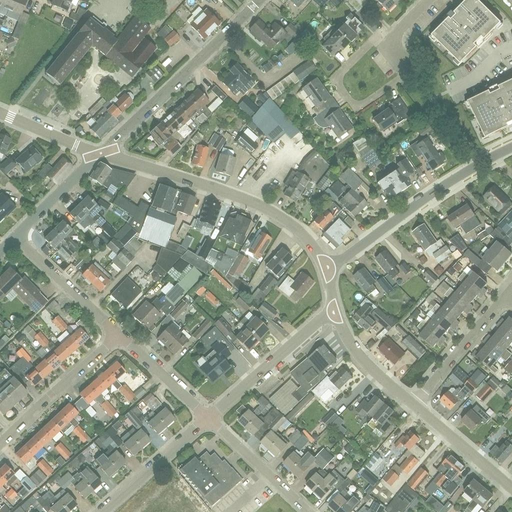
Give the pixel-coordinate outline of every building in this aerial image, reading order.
[(12,0),(0,0),(0,6),(8,10),(12,0)] [(12,0),(8,10),(20,15),(26,0),(12,0)] [(71,0),(52,0),(51,4),(70,13),(73,5),(70,4),(71,0)] [(187,0),(182,5),(185,8),(193,0),(195,0),(199,3),(201,0),(187,0)] [(289,0),(297,7),(303,0),(311,0),(321,9),(328,0),(289,0)] [(362,8),(354,0),(344,0),(357,13),(362,8)] [(399,0),(398,0),(375,0),(387,12),(399,0)] [(441,26),(433,34),(436,36),(438,38),(436,40),(446,50),(455,59),(456,60),(458,58),(460,60),(462,62),(470,55),(477,47),(474,45),(478,41),(482,37),(485,39),(494,31),(501,23),(487,10),(477,0),(470,0),(469,1),(468,0),(466,0),(460,6),(454,13),(456,15),(453,17),(451,20),(449,18),(441,26)] [(86,11),(79,8),(76,14),(71,12),(69,18),(78,22),(86,11)] [(206,10),(197,19),(203,26),(207,23),(214,30),(220,24),(206,10)] [(337,31),(349,43),(356,36),(354,34),(362,25),(350,14),(345,18),(347,21),(337,31)] [(105,26),(93,15),(46,73),(60,84),(92,45),(132,78),(144,63),(144,62),(156,47),(144,36),(151,27),(137,16),(116,41),(108,35),(109,34),(103,29),(105,26)] [(203,26),(197,19),(192,15),(187,21),(191,25),(190,26),(204,40),(214,30),(207,23),(203,26)] [(73,22),(66,19),(62,27),(70,30),(73,22)] [(270,31),(258,20),(250,29),(270,48),(279,39),(281,41),(287,35),(276,25),(270,31)] [(1,27),(0,28),(0,32),(2,33),(12,37),(18,40),(25,25),(18,22),(14,33),(7,30),(9,25),(4,22),(1,27)] [(299,31),(294,27),(290,23),(284,30),(294,40),(287,47),(293,54),(304,46),(299,38),(298,38),(297,36),(301,33),(299,31)] [(297,23),(294,27),(299,31),(302,28),(297,23)] [(171,31),(165,25),(157,34),(163,39),(171,31)] [(171,46),(180,37),(174,31),(164,40),(171,46)] [(349,43),(337,31),(326,42),(324,40),(320,44),(331,56),(339,48),(342,50),(349,43)] [(301,67),(307,74),(315,68),(309,61),(301,67)] [(267,63),(259,69),(260,71),(262,72),(264,73),(265,74),(272,69),(267,63)] [(255,84),(250,79),(236,64),(230,70),(231,72),(221,82),(234,95),(238,91),(243,96),(255,84)] [(155,66),(146,74),(154,83),(163,74),(155,66)] [(307,74),(301,67),(292,73),(298,81),(307,74)] [(298,81),(292,73),(266,92),(272,100),(298,81)] [(302,89),(315,106),(328,97),(316,79),(302,89)] [(470,100),(473,106),(470,108),(482,132),(485,131),(488,137),(508,127),(507,125),(511,122),(511,80),(499,86),(501,90),(491,94),(489,91),(470,100)] [(216,86),(211,91),(222,102),(227,98),(216,86)] [(203,114),(207,118),(212,113),(204,105),(208,101),(198,89),(188,98),(203,114)] [(265,93),(259,100),(263,104),(267,99),(269,98),(269,97),(265,93)] [(115,97),(110,102),(109,102),(113,106),(107,111),(115,119),(120,113),(132,102),(125,94),(118,100),(115,97)] [(188,98),(179,107),(189,118),(194,114),(197,117),(195,119),(200,124),(207,118),(203,114),(188,98)] [(267,137),(279,126),(290,139),(299,132),(269,98),(267,99),(263,104),(261,107),(250,120),(267,137)] [(411,115),(399,98),(391,104),(393,106),(373,120),(381,131),(394,121),(397,125),(411,115)] [(110,102),(109,102),(108,101),(106,103),(102,99),(88,112),(92,116),(102,106),(103,108),(92,119),(95,123),(89,129),(100,139),(117,122),(115,119),(107,111),(113,106),(109,102),(110,102)] [(253,105),(245,114),(249,118),(258,109),(253,105)] [(315,106),(311,109),(314,113),(316,116),(320,113),(315,106)] [(179,107),(169,115),(184,131),(183,132),(187,136),(192,132),(184,123),(186,121),(194,129),(197,127),(189,118),(179,107)] [(316,116),(313,118),(315,122),(317,125),(320,127),(322,128),(325,128),(328,127),(329,126),(333,132),(338,138),(335,140),(337,144),(343,140),(348,136),(346,132),(348,130),(351,128),(344,119),(338,110),(335,113),(331,115),(329,112),(327,109),(320,113),(316,116)] [(184,131),(169,115),(160,124),(170,135),(176,130),(183,139),(187,136),(183,132),(184,131)] [(261,132),(251,122),(247,125),(258,136),(258,135),(260,136),(262,134),(260,133),(261,132)] [(170,152),(178,144),(171,136),(170,135),(160,124),(150,132),(155,138),(153,139),(158,145),(160,143),(161,144),(162,143),(170,152)] [(435,135),(427,124),(416,132),(419,137),(427,131),(431,137),(435,135)] [(84,134),(81,131),(82,130),(78,126),(75,129),(81,137),(84,134)] [(231,145),(237,135),(232,131),(224,141),(214,134),(207,143),(219,151),(226,141),(231,145)] [(191,140),(196,146),(191,164),(203,168),(208,148),(199,146),(203,137),(198,132),(191,140)] [(243,133),(235,142),(249,155),(258,146),(254,143),(243,133)] [(0,153),(3,155),(10,140),(0,135),(0,153)] [(358,153),(369,145),(363,137),(352,144),(358,153)] [(421,155),(431,171),(443,163),(443,162),(445,160),(445,158),(441,152),(439,152),(437,153),(433,147),(432,147),(427,138),(419,144),(425,152),(421,155)] [(346,145),(338,149),(344,162),(352,158),(346,145)] [(369,145),(358,153),(361,157),(372,150),(369,145)] [(41,159),(31,147),(16,161),(26,172),(36,163),(37,163),(40,161),(41,159)] [(217,163),(215,171),(223,174),(230,176),(233,168),(235,159),(232,158),(232,156),(233,153),(232,152),(227,150),(222,148),(221,152),(220,155),(217,163)] [(302,159),(296,170),(301,172),(306,163),(317,153),(313,149),(302,159)] [(376,155),(372,150),(361,157),(364,162),(376,155)] [(376,155),(364,162),(369,169),(380,162),(376,155)] [(0,169),(4,174),(5,174),(6,175),(17,164),(9,156),(0,165),(0,169)] [(37,175),(43,181),(47,176),(55,184),(71,166),(63,158),(53,169),(47,164),(37,175)] [(398,169),(389,175),(400,192),(411,185),(406,178),(414,173),(404,159),(396,165),(398,169)] [(99,165),(91,178),(108,189),(111,185),(116,188),(118,184),(125,189),(134,177),(110,170),(101,164),(99,165)] [(334,181),(330,186),(340,196),(344,192),(346,194),(338,202),(354,218),(367,204),(358,195),(359,193),(356,190),(360,186),(371,197),(374,194),(348,168),(339,177),(347,185),(344,188),(338,181),(336,183),(334,181)] [(4,174),(0,169),(0,182),(4,186),(9,181),(4,175),(4,174)] [(327,188),(330,186),(334,181),(338,177),(329,169),(316,186),(323,192),(327,188)] [(284,195),(295,202),(300,193),(301,194),(303,193),(305,190),(305,188),(303,188),(308,180),(297,173),(296,174),(292,172),(284,185),(288,188),(284,195)] [(400,192),(389,175),(377,183),(383,193),(385,192),(390,199),(400,192)] [(149,207),(139,235),(138,238),(165,248),(176,219),(167,216),(168,213),(169,213),(170,209),(172,205),(170,204),(171,200),(179,203),(182,194),(176,192),(176,191),(159,185),(155,198),(152,206),(150,205),(150,207),(149,207)] [(511,203),(510,201),(509,201),(495,186),(484,197),(499,212),(502,215),(511,205),(511,203)] [(330,203),(332,202),(336,197),(327,188),(323,192),(321,194),(330,203)] [(108,203),(113,195),(106,191),(104,190),(99,197),(108,203)] [(11,212),(15,208),(2,194),(0,196),(0,220),(9,211),(11,212)] [(195,199),(182,194),(179,203),(171,200),(170,204),(172,205),(170,209),(188,216),(195,199)] [(139,235),(149,207),(141,201),(137,208),(118,195),(112,204),(119,208),(133,217),(128,226),(136,233),(139,235)] [(78,205),(94,222),(95,222),(100,227),(102,225),(102,221),(96,215),(100,211),(100,209),(97,206),(96,206),(86,196),(78,205)] [(110,204),(100,198),(97,203),(106,210),(110,204)] [(197,218),(194,227),(201,230),(203,226),(212,229),(217,217),(218,217),(220,210),(219,209),(220,208),(206,203),(200,220),(197,218)] [(341,211),(332,203),(322,213),(313,222),(321,229),(323,230),(341,211)] [(94,222),(78,205),(68,214),(78,224),(83,219),(91,226),(94,222)] [(454,228),(460,224),(466,234),(481,225),(468,206),(448,219),(454,228)] [(506,235),(509,238),(510,238),(511,235),(511,229),(511,228),(511,210),(497,226),(506,235)] [(341,211),(323,230),(325,232),(323,235),(336,248),(342,241),(340,239),(350,228),(343,221),(347,217),(341,211)] [(205,261),(226,274),(232,264),(236,258),(243,241),(246,235),(252,222),(237,215),(235,219),(233,220),(227,217),(218,237),(205,261)] [(53,230),(76,252),(79,248),(70,238),(74,234),(74,233),(62,221),(53,230)] [(113,237),(116,233),(106,223),(100,228),(111,239),(113,237)] [(128,226),(127,223),(113,237),(114,237),(113,238),(124,248),(133,256),(142,246),(133,237),(138,238),(139,235),(136,233),(128,226)] [(186,234),(189,226),(183,223),(176,236),(183,240),(186,234)] [(425,251),(425,250),(430,258),(433,256),(436,259),(439,264),(452,254),(446,246),(441,239),(437,242),(424,224),(412,232),(425,251)] [(493,232),(501,239),(506,235),(497,226),(493,232)] [(491,234),(487,229),(478,235),(475,231),(472,233),(474,237),(472,238),(476,243),(480,240),(481,242),(490,236),(491,234)] [(53,230),(44,239),(48,244),(45,246),(50,252),(54,248),(57,252),(61,248),(70,257),(76,252),(53,230)] [(111,239),(103,231),(98,237),(105,245),(111,239)] [(248,252),(258,258),(270,239),(260,232),(252,245),(248,252)] [(458,234),(449,240),(461,252),(467,248),(458,234)] [(124,248),(113,238),(106,246),(117,256),(124,248)] [(205,240),(201,247),(198,246),(194,255),(205,261),(214,245),(205,240)] [(497,242),(494,246),(490,251),(505,263),(511,253),(499,243),(497,242)] [(171,252),(175,253),(180,246),(174,243),(171,252)] [(180,246),(175,253),(174,253),(181,256),(179,258),(206,274),(213,267),(238,292),(239,292),(242,295),(247,286),(227,274),(227,275),(226,274),(205,261),(194,255),(187,251),(180,246)] [(124,248),(117,256),(112,261),(122,271),(135,258),(133,256),(124,248)] [(174,253),(175,253),(171,252),(161,248),(155,264),(156,264),(152,269),(161,278),(179,258),(181,256),(174,253)] [(292,263),(289,261),(292,258),(282,248),(266,266),(276,275),(278,278),(292,263)] [(463,255),(477,267),(482,261),(468,249),(463,255)] [(400,274),(394,267),(397,265),(386,251),(376,259),(387,273),(392,280),(400,274)] [(505,263),(490,251),(486,255),(482,252),(479,256),(498,271),(505,263)] [(227,274),(247,286),(248,284),(238,278),(249,260),(239,254),(227,274)] [(76,262),(72,266),(74,268),(77,271),(80,267),(84,264),(82,261),(79,259),(76,262)] [(178,285),(165,298),(173,306),(188,291),(202,276),(193,267),(192,267),(179,260),(166,274),(178,285)] [(438,265),(442,270),(448,266),(444,261),(438,265)] [(95,262),(91,266),(82,275),(91,284),(104,270),(95,262)] [(134,268),(142,276),(149,269),(141,262),(134,268)] [(411,271),(405,263),(399,267),(406,275),(411,271)] [(457,263),(453,268),(457,272),(462,267),(457,263)] [(213,268),(210,271),(229,289),(232,286),(213,268)] [(20,280),(9,269),(0,277),(0,300),(11,290),(26,305),(34,313),(46,302),(38,293),(23,277),(20,280)] [(364,269),(354,277),(360,284),(359,285),(361,289),(363,288),(365,290),(365,291),(369,296),(371,293),(376,289),(372,285),(375,283),(364,269)] [(113,278),(104,270),(91,284),(100,292),(113,278)] [(438,280),(428,271),(424,275),(430,281),(427,284),(430,287),(433,284),(438,280)] [(461,275),(484,294),(487,290),(484,288),(487,283),(473,271),(469,276),(464,271),(461,275)] [(282,282),(278,289),(287,296),(289,298),(295,290),(302,296),(302,297),(308,290),(314,283),(308,278),(302,273),(298,278),(294,282),(287,276),(282,282)] [(484,294),(461,275),(458,279),(463,283),(459,288),(474,299),(477,295),(481,298),(484,294)] [(257,307),(277,282),(269,276),(259,289),(258,288),(249,300),(257,307)] [(393,290),(383,277),(377,282),(387,295),(393,290)] [(124,309),(141,292),(127,279),(110,296),(124,309)] [(198,283),(193,288),(199,294),(204,288),(198,283)] [(474,299),(459,288),(456,292),(446,284),(443,288),(470,310),(473,307),(470,304),(474,299)] [(470,310),(443,288),(439,291),(449,300),(446,304),(460,315),(463,311),(467,314),(470,310)] [(239,292),(238,292),(233,298),(236,301),(235,302),(246,312),(252,305),(242,295),(239,292)] [(144,304),(132,316),(147,330),(151,333),(156,327),(152,324),(157,319),(161,315),(158,312),(160,310),(167,316),(175,307),(173,306),(165,298),(161,295),(151,306),(150,305),(146,301),(144,304)] [(185,298),(170,316),(175,321),(187,307),(191,303),(185,298)] [(370,300),(361,310),(367,316),(369,314),(388,331),(392,326),(395,324),(370,300)] [(277,313),(263,302),(258,310),(271,320),(277,313)] [(460,315),(446,304),(442,308),(437,304),(434,307),(457,326),(460,322),(457,319),(460,315)] [(457,326),(434,307),(430,311),(436,316),(432,320),(446,331),(450,327),(453,330),(457,326)] [(353,316),(355,317),(353,319),(368,332),(375,323),(367,316),(361,310),(360,311),(358,310),(353,315),(353,316)] [(415,319),(420,313),(417,310),(411,316),(415,319)] [(58,316),(54,319),(64,331),(65,330),(70,336),(70,337),(78,347),(88,338),(85,335),(91,330),(81,319),(75,324),(79,329),(75,332),(69,326),(67,327),(58,316)] [(240,322),(259,339),(268,330),(254,317),(250,322),(244,317),(240,322)] [(511,318),(510,317),(506,321),(503,319),(500,322),(511,332),(511,318)] [(221,318),(220,319),(219,318),(213,323),(225,337),(232,330),(221,318)] [(64,331),(54,319),(52,321),(62,333),(64,331)] [(196,341),(212,324),(207,320),(191,337),(196,341)] [(423,320),(420,323),(443,342),(447,338),(443,335),(446,331),(432,320),(429,324),(423,320)] [(240,332),(235,338),(248,350),(259,339),(240,322),(235,327),(240,332)] [(497,326),(500,329),(496,333),(510,345),(511,342),(511,332),(500,322),(497,326)] [(443,342),(420,323),(417,327),(422,332),(419,336),(433,348),(436,343),(440,346),(443,342)] [(165,347),(179,332),(170,324),(157,339),(165,347)] [(395,324),(392,326),(406,339),(401,345),(418,361),(426,352),(397,324),(396,324),(395,324)] [(214,338),(216,339),(221,335),(219,332),(214,327),(201,339),(206,345),(214,338)] [(37,334),(32,329),(27,334),(32,338),(33,338),(36,335),(37,334)] [(69,355),(61,345),(53,352),(51,350),(54,347),(51,342),(50,343),(39,332),(36,335),(60,363),(69,355)] [(188,340),(179,332),(165,347),(174,355),(188,340)] [(510,345),(496,333),(492,338),(489,335),(486,339),(508,358),(510,360),(510,359),(511,360),(511,355),(511,354),(506,349),(510,345)] [(20,334),(14,339),(19,343),(24,338),(20,334)] [(60,363),(36,335),(33,338),(42,347),(36,352),(43,361),(51,371),(60,363)] [(404,354),(389,339),(385,335),(381,338),(385,342),(378,349),(394,364),(404,354)] [(70,337),(61,345),(69,355),(78,347),(70,337)] [(508,358),(486,339),(483,342),(486,345),(483,349),(496,361),(500,357),(506,362),(508,358)] [(374,344),(371,340),(366,345),(369,349),(374,344)] [(207,363),(200,368),(212,382),(230,367),(223,360),(230,355),(219,342),(212,348),(214,350),(204,359),(207,363)] [(323,345),(308,359),(318,371),(316,373),(318,375),(315,378),(304,387),(306,389),(308,388),(310,390),(319,382),(325,376),(323,373),(321,374),(320,373),(336,360),(323,345)] [(51,371),(43,361),(34,368),(29,362),(32,359),(21,348),(18,351),(42,379),(51,371)] [(496,361),(483,349),(479,354),(476,351),(473,355),(495,374),(498,370),(493,366),(496,361)] [(42,379),(18,351),(15,353),(23,362),(17,367),(16,367),(12,371),(24,385),(28,381),(33,387),(42,379)] [(318,371),(308,359),(290,374),(301,386),(296,391),(292,395),(299,402),(303,398),(308,394),(307,393),(310,390),(308,388),(306,389),(304,387),(315,378),(318,375),(316,373),(318,371)] [(116,363),(107,371),(121,387),(121,386),(116,380),(125,372),(116,363)] [(464,385),(470,378),(458,366),(452,374),(464,385)] [(319,384),(312,392),(315,395),(318,398),(323,393),(328,388),(333,394),(335,392),(343,384),(351,376),(347,372),(342,368),(340,371),(337,373),(336,372),(332,375),(329,378),(327,376),(319,384)] [(26,394),(3,370),(0,372),(0,390),(14,405),(26,394)] [(107,371),(98,379),(106,389),(111,384),(117,391),(121,387),(107,371)] [(473,393),(479,386),(470,378),(464,385),(465,386),(473,393)] [(98,379),(89,387),(113,416),(117,413),(106,400),(103,403),(97,396),(106,389),(98,379)] [(479,386),(473,393),(474,394),(484,403),(498,387),(491,379),(487,384),(483,381),(479,386)] [(121,387),(132,399),(135,397),(138,399),(145,392),(141,387),(133,394),(125,384),(121,387)] [(511,399),(511,392),(511,391),(511,390),(511,389),(506,384),(501,390),(511,400),(511,399)] [(473,393),(465,386),(462,389),(460,387),(458,390),(457,389),(456,390),(454,388),(451,388),(449,391),(440,400),(441,402),(440,403),(440,404),(444,407),(445,407),(446,406),(450,410),(458,401),(460,403),(467,396),(469,398),(474,394),(473,393)] [(113,416),(89,387),(79,395),(81,397),(88,404),(93,400),(96,404),(98,403),(110,418),(113,416)] [(132,399),(121,387),(118,390),(129,402),(132,404),(135,402),(132,399)] [(14,405),(0,390),(0,412),(2,415),(14,405)] [(155,398),(150,393),(142,400),(147,405),(155,398)] [(314,398),(310,393),(287,416),(294,423),(296,420),(294,418),(314,398)] [(256,418),(261,412),(265,408),(270,403),(262,396),(257,401),(260,405),(257,408),(252,414),(248,411),(238,422),(246,428),(256,418)] [(88,404),(81,397),(71,407),(77,414),(77,413),(79,415),(84,411),(84,410),(89,406),(88,404)] [(155,397),(147,405),(153,412),(162,404),(155,397)] [(367,413),(373,418),(367,425),(374,431),(376,428),(383,434),(392,423),(387,419),(393,412),(375,397),(369,404),(364,400),(355,411),(363,418),(367,413)] [(77,414),(71,407),(68,404),(59,413),(71,425),(72,426),(74,428),(79,423),(73,418),(77,414)] [(473,431),(481,422),(485,425),(491,418),(477,405),(471,411),(462,421),(473,431)] [(140,414),(142,413),(136,406),(130,410),(141,422),(145,419),(140,414)] [(258,419),(256,418),(246,428),(254,436),(262,427),(266,430),(281,414),(274,408),(264,419),(262,417),(260,417),(258,419)] [(165,409),(156,416),(165,427),(174,419),(165,409)] [(141,422),(130,410),(124,416),(137,430),(142,425),(143,425),(141,422)] [(328,427),(338,417),(332,411),(322,421),(328,427)] [(50,421),(59,431),(62,434),(71,425),(59,413),(50,421)] [(281,414),(266,430),(269,433),(261,442),(269,450),(282,436),(277,431),(288,419),(281,414)] [(152,428),(157,434),(159,432),(165,427),(156,416),(150,422),(149,423),(148,424),(152,428)] [(339,417),(335,421),(341,425),(344,421),(339,417)] [(50,421),(42,430),(50,439),(59,431),(50,421)] [(77,437),(83,432),(78,426),(74,429),(72,432),(77,437)] [(110,437),(119,447),(123,443),(115,435),(118,433),(111,427),(105,432),(110,437)] [(132,428),(127,432),(141,448),(149,440),(140,430),(137,433),(132,428)] [(304,435),(301,432),(297,429),(287,439),(294,445),(304,435)] [(304,429),(301,432),(304,435),(310,441),(312,443),(315,440),(304,429)] [(50,439),(42,430),(33,438),(42,448),(50,439)] [(416,433),(415,434),(411,431),(405,437),(404,435),(395,445),(399,449),(403,444),(408,449),(409,450),(415,444),(420,438),(418,437),(419,436),(416,433)] [(91,439),(83,432),(77,437),(83,443),(86,441),(88,443),(91,440),(91,439)] [(141,448),(127,432),(120,439),(125,444),(124,445),(133,455),(141,448)] [(304,435),(294,445),(300,451),(299,452),(297,450),(294,453),(283,463),(291,471),(306,455),(301,451),(310,441),(304,435)] [(282,436),(269,450),(276,457),(289,443),(282,436)] [(119,447),(110,437),(102,444),(108,450),(103,454),(117,470),(125,463),(115,451),(119,447)] [(511,452),(511,446),(511,445),(511,439),(510,437),(506,441),(499,449),(496,446),(490,453),(502,464),(511,452)] [(42,448),(33,438),(24,447),(33,456),(42,448)] [(59,454),(66,448),(60,442),(54,448),(59,454)] [(350,444),(345,449),(350,453),(354,448),(350,444)] [(408,457),(399,467),(403,470),(403,471),(406,474),(419,460),(419,459),(424,452),(415,444),(409,450),(408,449),(404,454),(408,457)] [(395,454),(384,445),(377,453),(388,462),(395,454)] [(33,456),(24,447),(15,456),(24,465),(33,456)] [(66,448),(59,454),(65,460),(71,454),(66,448)] [(314,461),(318,465),(329,453),(324,448),(316,457),(309,451),(305,456),(291,471),(299,478),(314,461)] [(34,464),(42,454),(38,452),(31,461),(34,464)] [(194,454),(177,469),(203,499),(204,499),(211,507),(242,480),(231,467),(228,470),(214,453),(210,456),(206,452),(198,459),(194,454)] [(77,456),(74,459),(76,462),(79,465),(81,462),(85,459),(84,457),(82,455),(80,453),(77,456)] [(329,453),(318,465),(322,470),(321,471),(320,470),(316,474),(316,473),(306,484),(314,492),(328,476),(329,475),(323,470),(334,458),(329,453)] [(117,470),(103,454),(98,459),(100,460),(98,462),(101,465),(99,467),(108,477),(117,470)] [(425,491),(432,496),(440,486),(444,482),(447,479),(446,478),(445,477),(451,469),(458,462),(450,455),(437,470),(441,473),(433,482),(425,491)] [(42,471),(48,465),(42,459),(36,465),(42,471)] [(444,482),(440,486),(444,489),(447,492),(447,491),(449,493),(450,494),(456,487),(462,481),(460,479),(457,477),(461,472),(465,468),(461,465),(458,462),(451,469),(445,477),(446,478),(447,479),(444,482)] [(0,469),(0,477),(1,479),(6,483),(8,486),(12,483),(9,480),(12,477),(14,475),(10,470),(5,465),(0,469)] [(53,471),(48,465),(42,471),(47,477),(53,471)] [(78,474),(92,491),(96,487),(101,484),(92,473),(88,469),(86,467),(82,470),(78,474)] [(421,468),(407,485),(415,491),(428,475),(429,476),(430,474),(421,468)] [(365,469),(359,475),(363,478),(368,472),(365,469)] [(399,476),(391,469),(383,479),(391,486),(399,476)] [(38,470),(29,479),(36,487),(46,477),(38,470)] [(78,474),(77,473),(72,477),(68,472),(60,478),(67,487),(71,484),(84,498),(92,491),(78,474)] [(336,489),(347,477),(342,472),(334,481),(335,483),(333,485),(336,489)] [(67,487),(60,478),(56,474),(47,483),(44,486),(48,490),(57,483),(63,490),(67,487)] [(328,476),(314,492),(321,498),(331,487),(330,486),(332,484),(331,483),(333,480),(329,476),(330,475),(329,475),(328,476)] [(347,477),(336,489),(340,493),(329,505),(335,511),(336,511),(351,496),(344,490),(352,482),(353,483),(357,479),(355,476),(351,480),(347,477)] [(23,487),(16,494),(17,495),(22,500),(36,487),(26,477),(19,483),(23,487)] [(378,481),(375,478),(370,484),(373,487),(378,481)] [(473,500),(484,488),(474,480),(464,492),(473,500)] [(398,494),(384,510),(386,511),(404,511),(411,505),(418,496),(416,494),(406,485),(398,494)] [(493,496),(484,488),(473,500),(467,508),(472,511),(478,504),(483,508),(493,496)] [(8,492),(5,495),(8,498),(11,501),(14,498),(17,495),(16,494),(14,492),(11,489),(8,492)] [(61,491),(54,497),(67,511),(68,511),(76,505),(67,495),(66,496),(61,491)] [(32,496),(36,500),(40,496),(36,492),(32,496)] [(366,503),(370,498),(367,494),(362,499),(366,503)] [(351,496),(336,511),(350,511),(354,508),(360,502),(353,495),(351,497),(351,496)] [(39,504),(36,500),(32,496),(27,500),(19,507),(24,511),(31,505),(34,508),(39,504)] [(67,511),(54,497),(54,496),(49,500),(47,498),(44,501),(40,496),(36,500),(39,504),(46,511),(47,511),(50,509),(52,511),(67,511)] [(447,511),(453,506),(448,501),(439,511),(447,511)] [(369,509),(374,511),(376,511),(380,505),(374,502),(369,509)] [(439,511),(443,507),(437,502),(433,508),(437,511),(439,511)]
